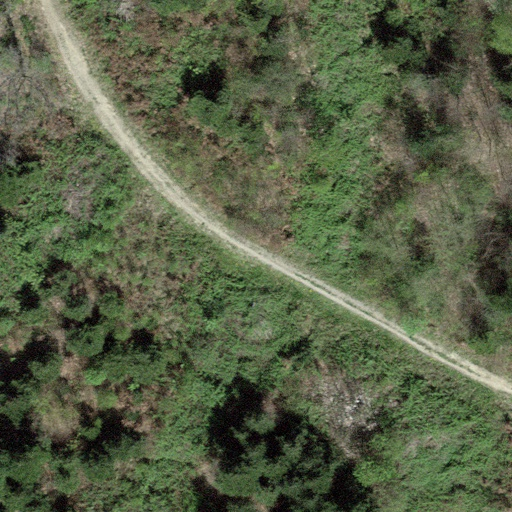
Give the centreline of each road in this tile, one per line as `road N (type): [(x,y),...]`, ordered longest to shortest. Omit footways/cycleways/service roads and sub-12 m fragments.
road 1 (track): [(56,0),(137,140),(215,219),(511,388)]
road 2 (motorway): [(0,158),(298,0)]
